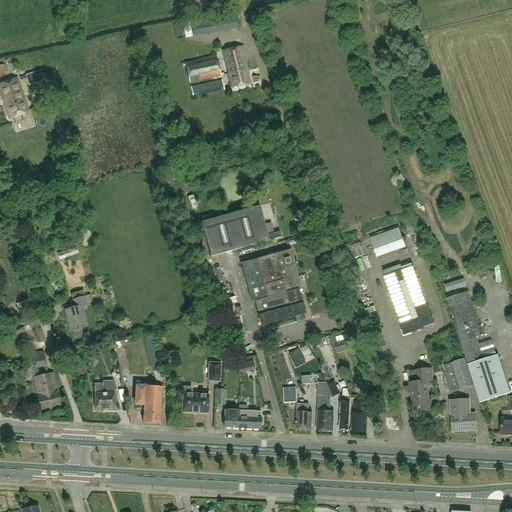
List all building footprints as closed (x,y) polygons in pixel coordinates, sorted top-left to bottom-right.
[(235,13),(191,21),(194,36),(238,28),(235,13)] [(222,51),(231,89),(251,84),(242,46),(222,51)] [(185,64),(190,83),(221,76),(216,56),(195,61),(185,64)] [(29,113),(17,79),(0,84),(0,90),(10,119),(29,113)] [(222,80),(190,88),(193,97),(224,90),(222,80)] [(45,91),(34,94),(36,99),(37,102),(42,101),(48,99),(45,91)] [(38,116),(35,108),(29,110),(32,118),(38,116)] [(276,201),(267,202),(268,210),(265,211),(265,216),(277,214),(276,201)] [(260,206),(201,222),(210,257),(269,241),(260,206)] [(267,223),(270,232),(278,229),(274,220),(267,223)] [(370,239),(377,258),(406,247),(399,228),(370,239)] [(283,231),(271,232),(272,241),(284,240),(283,231)] [(291,251),(257,260),(241,264),(252,303),(254,302),(261,326),(305,314),(298,290),(301,290),(291,251)] [(384,277),(404,335),(434,324),(413,267),(384,277)] [(468,292),(447,299),(481,403),(509,394),(497,356),(484,360),(476,337),(484,335),(481,327),(479,327),(468,292)] [(74,308),(65,311),(71,332),(72,332),(74,337),(82,335),(81,329),(87,327),(81,306),(86,305),(93,304),(90,295),(85,296),(78,299),(72,301),(74,308)] [(230,308),(240,304),(236,295),(226,299),(230,308)] [(370,309),(374,317),(383,313),(378,304),(370,309)] [(486,310),(479,314),(481,319),(488,315),(486,310)] [(22,326),(32,317),(26,311),(16,319),(22,326)] [(33,331),(36,343),(44,340),(40,329),(33,331)] [(218,336),(207,338),(209,348),(220,346),(218,336)] [(35,368),(46,366),(43,353),(33,355),(35,368)] [(465,359),(452,363),(443,366),(452,393),(461,390),(473,386),(465,359)] [(304,360),(305,377),(317,377),(316,360),(304,360)] [(243,373),(255,370),(253,362),(240,365),(243,373)] [(209,364),(210,382),(221,382),(221,364),(209,364)] [(152,367),(153,372),(157,382),(165,380),(160,365),(152,367)] [(416,382),(410,383),(412,407),(419,406),(419,411),(432,410),(431,400),(429,401),(427,384),(433,384),(431,369),(415,371),(416,382)] [(317,397),(318,397),(317,430),(333,431),(334,412),(330,412),(330,398),(333,398),(321,373),(317,374),(322,383),(318,383),(317,397)] [(328,385),(327,384),(321,373),(333,398),(334,398),(333,397),(340,394),(334,382),(328,385)] [(52,374),(33,378),(41,411),(60,406),(52,374)] [(102,384),(94,384),(95,411),(115,409),(113,381),(102,382),(102,384)] [(135,386),(134,405),(136,405),(136,409),(144,409),(143,423),(160,424),(162,387),(135,386)] [(179,392),(178,403),(183,403),(182,412),(208,414),(209,396),(192,395),(192,388),(182,387),(182,392),(179,392)] [(297,403),(296,396),(297,396),(296,388),(283,388),(284,396),(284,404),(297,403)] [(216,405),(225,405),(226,390),(216,390),(216,405)] [(502,419),(501,434),(511,435),(511,397),(510,397),(509,411),(511,411),(510,420),(502,419)] [(469,400),(450,401),(452,432),(476,430),(476,418),(475,418),(475,416),(470,416),(469,400)] [(341,402),(339,430),(348,431),(350,402),(341,402)] [(354,403),(352,432),(366,433),(367,416),(366,416),(366,403),(354,403)] [(485,403),(480,405),(482,412),(488,410),(485,403)] [(297,404),(296,429),(311,430),(312,413),(308,413),(309,405),(297,404)] [(239,406),(239,411),(224,411),(224,428),(240,429),(240,420),(239,420),(240,415),(239,415),(239,406)] [(247,406),(239,406),(239,415),(240,415),(239,420),(240,420),(240,429),(260,430),(261,412),(247,412),(247,406)]
